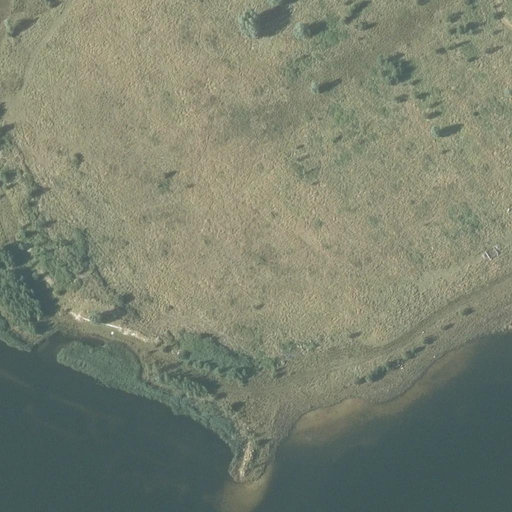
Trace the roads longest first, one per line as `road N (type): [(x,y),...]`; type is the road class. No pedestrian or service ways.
road 1 (track): [(74,324),(126,339),(221,386),(264,391),(391,346),(511,275)]
road 2 (track): [(69,0),(0,119)]
road 3 (track): [(0,216),(29,287),(61,321)]
